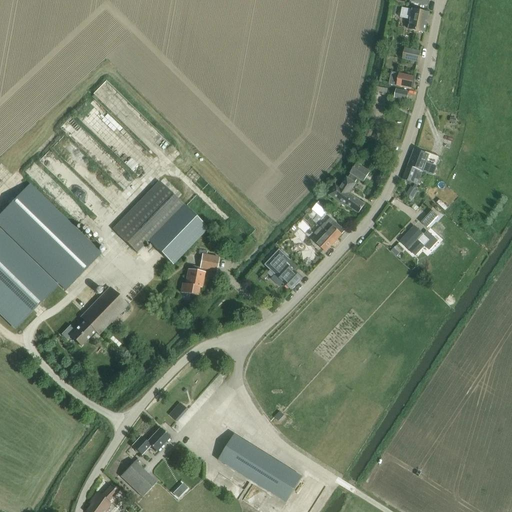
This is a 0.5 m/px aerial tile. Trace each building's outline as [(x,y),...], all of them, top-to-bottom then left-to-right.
[(424,32),(428,13),(401,8),(399,18),(410,20),(408,29),(424,32)] [(418,62),(420,52),(404,49),(402,59),(418,62)] [(412,89),(414,77),(380,70),(378,82),(412,89)] [(407,91),(395,89),(393,97),(406,99),(407,91)] [(88,119),(103,106),(94,96),(80,110),(88,119)] [(76,117),(67,125),(78,137),(86,129),(76,117)] [(370,138),(372,131),(366,129),(364,136),(370,138)] [(75,170),(87,161),(70,138),(59,146),(75,170)] [(106,150),(96,141),(90,148),(100,157),(106,150)] [(433,175),(436,167),(437,163),(428,160),(429,158),(425,156),(426,154),(414,150),(408,165),(423,171),(433,175)] [(363,182),(370,172),(355,163),(339,187),(335,184),(327,196),(343,206),(345,204),(358,213),(364,204),(348,194),(355,183),(354,183),(358,178),(363,182)] [(420,184),(422,180),(420,179),(423,171),(408,165),(402,179),(418,185),(418,184),(420,184)] [(56,197),(64,190),(43,167),(35,174),(56,197)] [(96,190),(99,187),(111,200),(120,191),(99,168),(86,179),(96,190)] [(173,265),(208,229),(158,181),(111,229),(136,253),(147,241),(173,265)] [(0,227),(64,290),(100,253),(30,184),(0,213),(0,227)] [(412,199),(417,190),(410,186),(405,195),(412,199)] [(326,211),(316,203),(311,208),(321,217),(326,211)] [(432,211),(421,223),(427,228),(438,217),(432,211)] [(344,230),(331,218),(330,217),(324,223),(320,227),(335,241),(344,230)] [(325,251),(335,241),(320,227),(319,226),(313,233),(317,236),(313,240),(325,251)] [(423,247),(429,240),(414,226),(400,241),(415,255),(423,247)] [(434,247),(445,241),(438,229),(427,236),(434,247)] [(0,312),(15,328),(38,304),(56,286),(0,231),(0,312)] [(290,260),(277,248),(271,254),(269,252),(261,260),(268,268),(277,258),(284,265),(276,275),(291,289),(302,279),(293,270),(297,267),(290,260)] [(216,271),(218,258),(202,255),(199,267),(188,265),(185,284),(182,284),(181,293),(197,295),(199,287),(201,288),(205,269),(216,271)] [(98,335),(127,305),(120,298),(110,288),(80,318),(83,321),(74,330),(69,325),(60,334),(66,339),(69,335),(73,339),(81,346),(95,331),(98,335)] [(173,427),(178,432),(198,411),(193,406),(173,427)] [(156,452),(170,437),(160,428),(147,442),(141,436),(131,446),(142,456),(151,447),(156,452)] [(218,460),(286,502),(302,477),(234,434),(218,460)] [(142,497),(156,482),(134,462),(120,476),(142,497)] [(111,499),(118,492),(111,485),(101,496),(97,492),(88,503),(90,505),(85,511),(86,511),(105,511),(110,505),(108,502),(111,499)]
